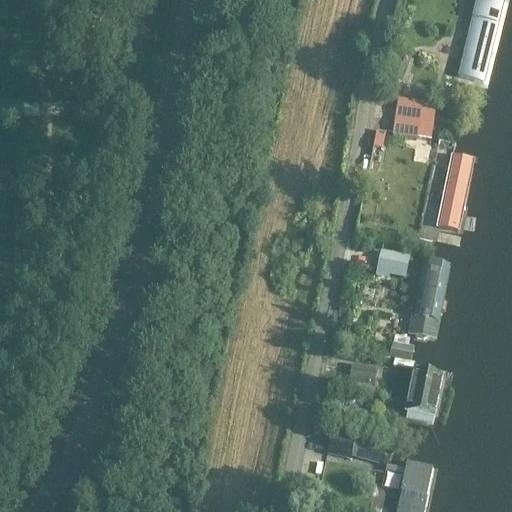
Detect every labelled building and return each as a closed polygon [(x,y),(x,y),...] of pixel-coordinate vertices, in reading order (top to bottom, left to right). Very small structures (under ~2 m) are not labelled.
[(511,0),(471,0),(450,81),(488,90),(511,0)] [(403,84),(409,63),(399,60),(392,81),(403,84)] [(397,100),(395,119),(418,121),(420,103),(397,100)] [(420,122),(395,119),(392,136),(417,139),(420,122)] [(477,170),(430,162),(413,242),(462,249),(477,170)] [(404,280),(408,258),(381,252),(376,275),(404,280)] [(455,271),(411,263),(395,345),(439,353),(455,271)] [(373,388),(374,380),(381,381),(382,372),(375,371),(375,370),(351,366),(349,384),(373,388)] [(454,374),(410,366),(397,427),(441,435),(454,374)] [(357,442),(334,436),(328,455),(352,462),(357,442)] [(430,511),(441,468),(397,457),(383,511),(430,511)]
